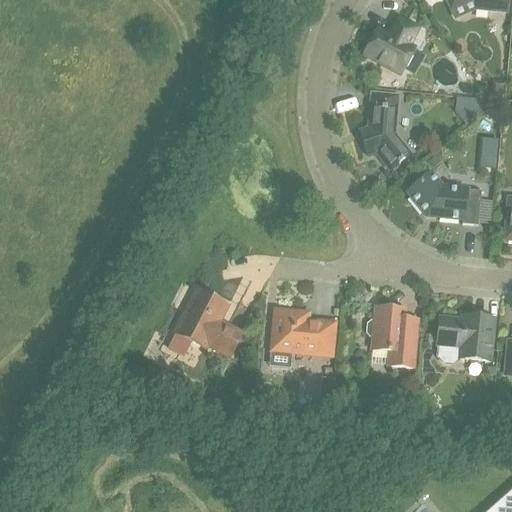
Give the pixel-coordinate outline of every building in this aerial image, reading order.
[(446,0),(451,10),(452,10),(451,8),(460,4),(465,4),(472,1),(507,4),(507,0),(446,0)] [(364,57),(388,70),(390,65),(402,72),(414,49),(409,47),(418,30),(397,19),(388,36),(378,31),(364,57)] [(494,102),(504,103),(505,88),(495,87),(494,102)] [(398,98),(372,96),(368,130),(360,133),(367,158),(376,155),(389,171),(409,155),(394,136),(398,98)] [(481,193),(466,192),(442,189),(430,175),(407,194),(426,218),(462,222),(462,226),(477,228),(481,193)] [(196,292),(185,313),(174,334),(205,350),(207,347),(229,359),(242,335),(219,323),(227,308),(196,292)] [(373,339),(372,352),(389,353),(388,368),(413,370),(417,321),(403,320),(404,312),(375,310),(374,323),(370,323),(366,327),(365,335),(369,339),(373,339)] [(309,315),(293,313),(274,312),(270,353),(332,359),(335,325),(308,322),(309,315)] [(436,347),(459,349),(458,360),(490,363),(494,321),(463,318),(462,322),(439,319),(436,347)] [(114,371),(110,375),(111,380),(115,383),(120,382),(124,378),(123,373),(119,370),(114,371)] [(334,398),(319,397),(318,411),(332,412),(334,398)] [(511,511),(511,490),(487,511),(511,511)]
